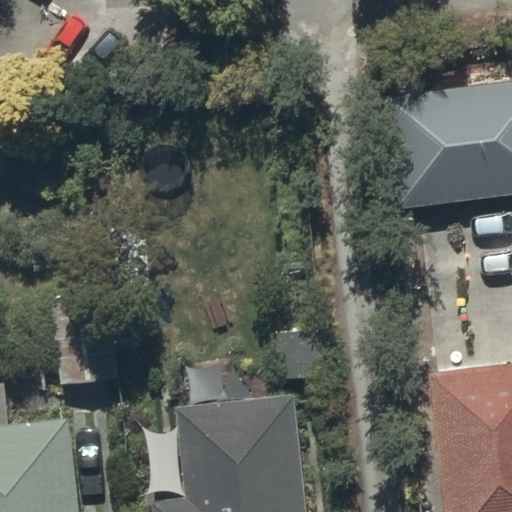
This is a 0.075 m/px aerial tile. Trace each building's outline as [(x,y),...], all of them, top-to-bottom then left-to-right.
[(511,72),(387,87),(400,198),(511,184),(511,72)] [(116,291),(58,296),(65,373),(122,368),(116,291)] [(511,511),(511,353),(434,360),(433,363),(446,511),(511,511)] [(0,511),(84,511),(74,408),(14,414),(10,371),(0,371),(0,511)] [(186,483),(159,487),(162,511),(312,511),(297,384),(176,398),(186,483)]
